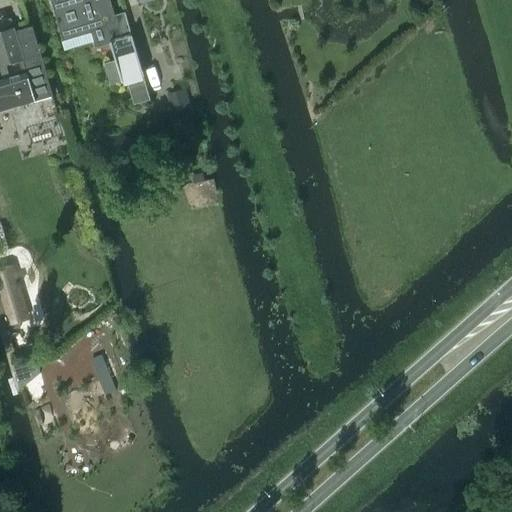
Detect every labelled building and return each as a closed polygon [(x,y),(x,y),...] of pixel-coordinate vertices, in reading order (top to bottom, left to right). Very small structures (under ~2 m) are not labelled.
[(51,0),(66,49),(67,49),(64,39),(92,30),(97,46),(111,42),(122,82),(124,81),(127,80),(134,104),(151,99),(144,76),(145,75),(133,35),(132,35),(126,15),(116,18),(110,0),(51,0)] [(0,103),(5,102),(7,109),(53,96),(32,28),(15,33),(14,29),(0,33),(0,68),(3,79),(0,80),(0,103)] [(172,90),(181,120),(197,115),(188,85),(172,90)] [(198,128),(175,134),(176,138),(178,147),(201,141),(198,129),(198,128)] [(10,288),(0,290),(0,312),(5,330),(21,325),(10,288)] [(23,356),(11,359),(19,386),(20,389),(40,372),(39,368),(38,362),(25,365),(23,356)]
